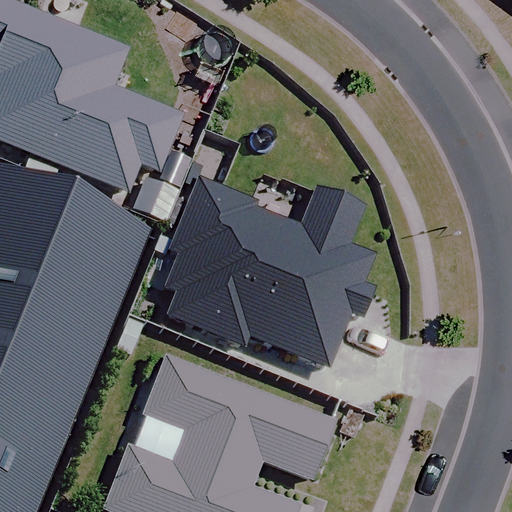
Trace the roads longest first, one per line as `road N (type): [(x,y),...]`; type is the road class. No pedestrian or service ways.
road 1 (residential): [(511,283),(505,220),(470,136),(412,52),(355,0)]
road 2 (residential): [(465,511),(497,427),(511,327)]
